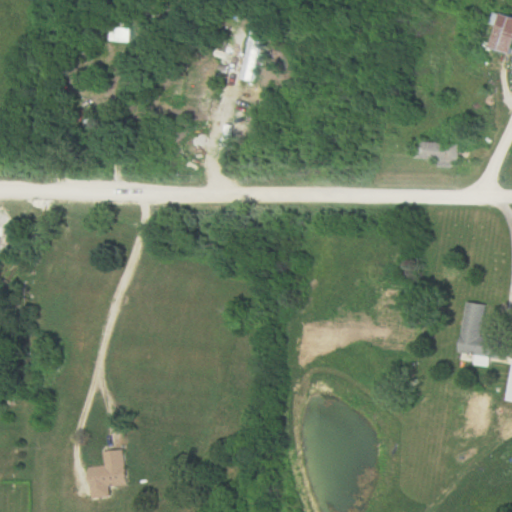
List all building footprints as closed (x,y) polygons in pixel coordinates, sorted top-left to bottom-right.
[(511,14),(506,13),(494,47),(511,53),(511,14)] [(260,48),(252,47),(245,85),(252,86),(260,48)] [(249,110),(240,107),(227,145),(236,148),(249,110)] [(440,160),(439,167),(458,169),(461,145),(421,141),(419,158),(440,160)] [(506,359),(508,340),(483,337),(486,304),(468,302),(462,354),(506,359)] [(472,399),(472,419),(486,419),(486,399),(472,399)] [(94,467),(96,498),(113,497),(113,486),(129,485),(127,450),(108,451),(109,467),(94,467)]
